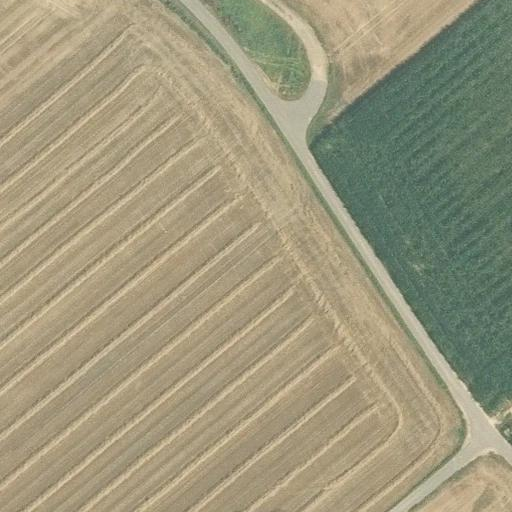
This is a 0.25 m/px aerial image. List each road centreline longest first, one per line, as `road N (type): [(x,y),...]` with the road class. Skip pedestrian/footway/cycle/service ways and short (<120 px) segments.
road 1 (track): [(183,0),(227,39),(489,438)]
road 2 (track): [(286,130),(305,108),(317,70),(306,34),(271,0)]
